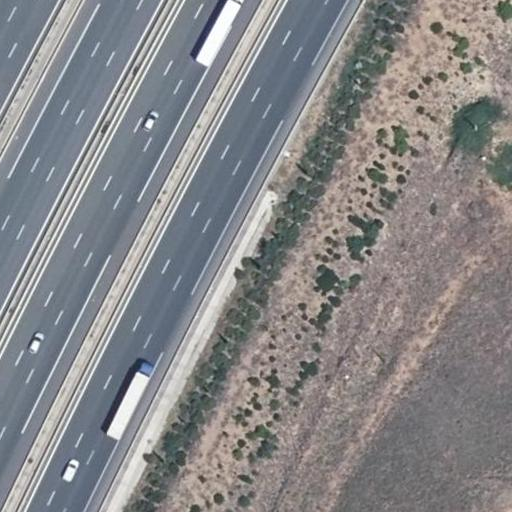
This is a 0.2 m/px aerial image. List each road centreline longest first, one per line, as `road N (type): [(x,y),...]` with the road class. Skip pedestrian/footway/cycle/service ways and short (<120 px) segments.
road 1 (motorway): [(55,511),(318,0)]
road 2 (motorway): [(0,419),(214,0)]
road 3 (motorway): [(131,0),(0,253)]
